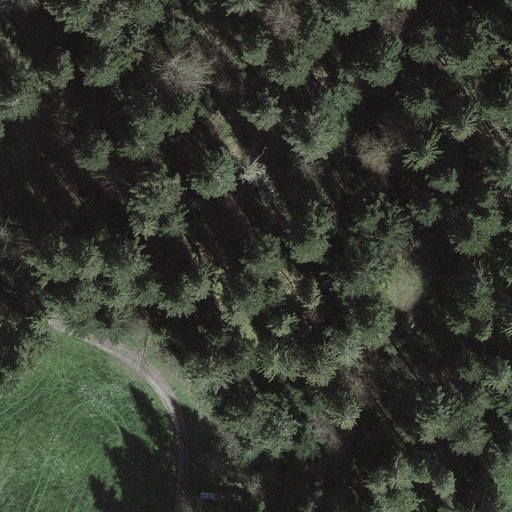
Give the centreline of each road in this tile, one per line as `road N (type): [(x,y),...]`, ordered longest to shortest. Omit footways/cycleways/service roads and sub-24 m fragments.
road 1 (track): [(0,284),(124,352),(161,382),(181,427),(180,511)]
road 2 (track): [(44,176),(45,0)]
